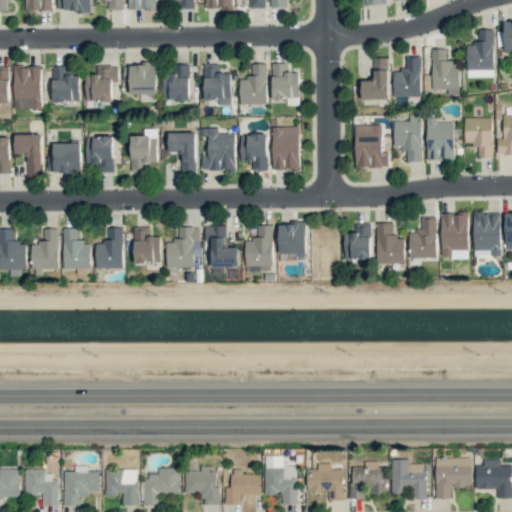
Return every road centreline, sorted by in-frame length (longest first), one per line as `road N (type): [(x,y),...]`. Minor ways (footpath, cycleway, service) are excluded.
road 1 (secondary): [(0,418),(511,416)]
road 2 (secondary): [(511,392),(0,393)]
road 3 (residential): [(0,200),(320,196)]
road 4 (residential): [(318,34),(0,38)]
road 5 (residential): [(317,0),(320,196)]
road 6 (residential): [(320,196),(511,185)]
road 7 (residential): [(318,34),(393,29),(470,0)]
